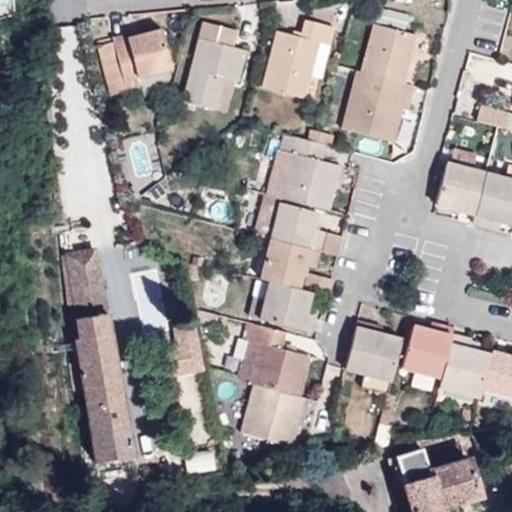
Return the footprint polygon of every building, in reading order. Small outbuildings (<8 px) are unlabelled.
[(288,40),(307,45),(319,48),(323,32),(292,24),(288,40)] [(368,31),(356,77),(395,87),(408,41),(368,31)] [(129,78),(156,71),(162,70),(152,33),(118,40),(117,38),(104,42),(117,94),(132,91),(129,78)] [(253,90),(293,99),(307,45),(266,35),(253,90)] [(174,104),(206,112),(214,80),(226,84),(234,54),(190,42),(174,104)] [(310,86),(319,48),(307,45),(297,82),(310,86)] [(159,83),(156,71),(129,78),(132,91),(159,83)] [(403,103),(406,91),(395,87),(356,77),(351,76),(336,133),(387,146),(398,101),(403,103)] [(214,80),(206,112),(219,115),(226,84),(214,80)] [(486,131),(494,132),(498,117),(470,110),(465,125),(486,131)] [(280,156),(310,163),(313,148),(308,147),(284,141),(280,156)] [(275,174),(280,156),(268,153),(263,171),(275,174)] [(438,153),(435,163),(461,169),(464,160),(438,153)] [(316,215),(328,168),(310,163),(280,156),(275,174),(272,187),(267,202),(270,203),(308,213),(316,215)] [(465,217),(476,173),(435,163),(430,185),(424,207),(465,217)] [(511,203),(511,182),(476,173),(465,217),(463,228),(479,233),(482,221),(506,228),(509,215),(511,203)] [(253,199),(267,202),(272,187),(258,184),(253,199)] [(305,255),(313,257),(320,236),(303,232),(308,213),(270,203),(260,243),(305,255)] [(260,243),(257,243),(248,283),(259,286),(286,292),(292,270),(302,272),(305,255),(260,243)] [(59,258),(66,324),(96,320),(88,254),(59,258)] [(301,296),(317,301),(322,283),(299,278),(295,294),(301,296)] [(170,283),(151,287),(155,308),(174,304),(170,283)] [(296,316),(301,296),(295,294),(286,292),(259,286),(256,300),(251,321),(302,334),(306,319),(296,316)] [(241,319),(251,321),(256,300),(246,298),(241,319)] [(120,464),(98,320),(66,324),(70,353),(85,469),(120,464)] [(433,377),(444,337),(404,327),(394,367),(433,377)] [(238,388),(244,390),(288,401),(300,360),(270,352),(274,337),(244,328),(239,345),(248,347),(238,388)] [(383,381),(393,340),(353,330),(346,360),(343,371),(383,381)] [(473,397),(475,386),(481,358),(460,353),(462,342),(444,337),(433,377),(432,385),(473,397)] [(168,376),(206,371),(201,340),(163,346),(168,376)] [(229,386),(238,388),(248,347),(239,345),(229,386)] [(511,383),(511,361),(483,353),(481,358),(475,386),(508,395),(511,383)] [(283,449),(295,403),(288,401),(244,390),(233,435),(283,449)] [(390,429),(377,426),(373,445),(386,447),(390,429)] [(417,442),(388,447),(398,482),(402,480),(425,475),(424,467),(418,442),(417,442)] [(425,475),(402,480),(409,511),(436,511),(433,502),(471,491),(462,458),(424,467),(425,475)]
